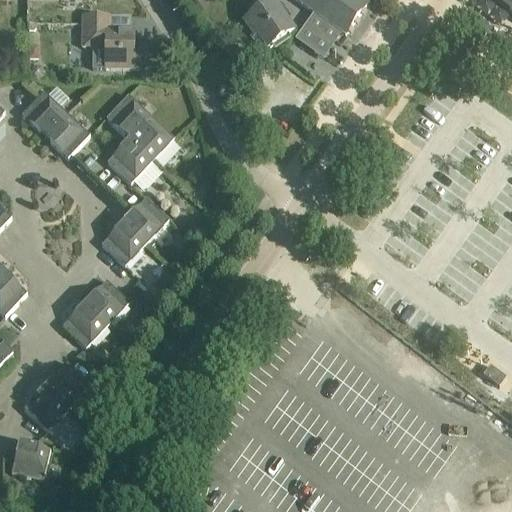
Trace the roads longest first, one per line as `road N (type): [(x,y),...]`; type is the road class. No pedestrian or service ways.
road 1 (tertiary): [(105,511),(144,431),(306,207)]
road 2 (residential): [(306,207),(229,145),(151,0)]
road 3 (residential): [(511,370),(306,207)]
road 4 (tertiary): [(306,207),(430,34),(443,0)]
road 5 (residential): [(42,311),(92,263),(100,196),(55,165),(25,183)]
road 6 (residential): [(25,183),(42,311)]
